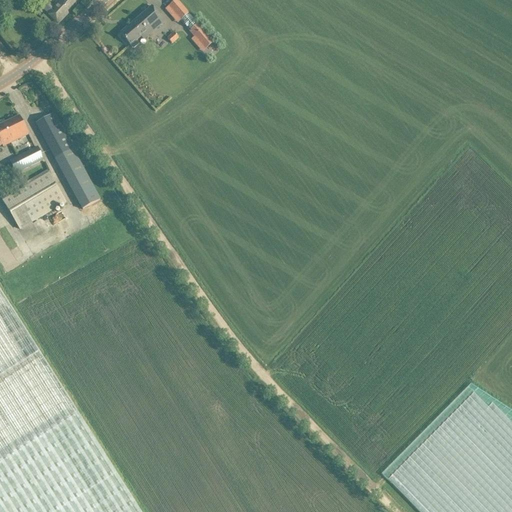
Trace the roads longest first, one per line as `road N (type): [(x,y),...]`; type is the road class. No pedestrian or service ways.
road 1 (track): [(394,511),(235,342),(37,58)]
road 2 (tertiary): [(0,83),(104,0)]
